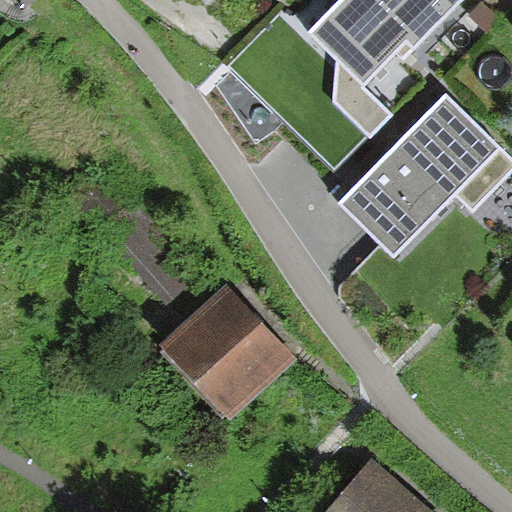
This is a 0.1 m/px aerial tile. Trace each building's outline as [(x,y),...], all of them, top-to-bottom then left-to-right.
[(361,98),(459,0),(334,0),(298,36),(361,98)] [(389,259),(495,146),(438,93),(332,206),(389,259)] [(478,208),(511,174),(511,148),(508,145),(461,191),(478,208)] [(161,296),(186,276),(131,206),(106,226),(161,296)] [(218,416),(278,366),(218,295),(159,346),(218,416)] [(405,511),(361,474),(329,511),(405,511)]
